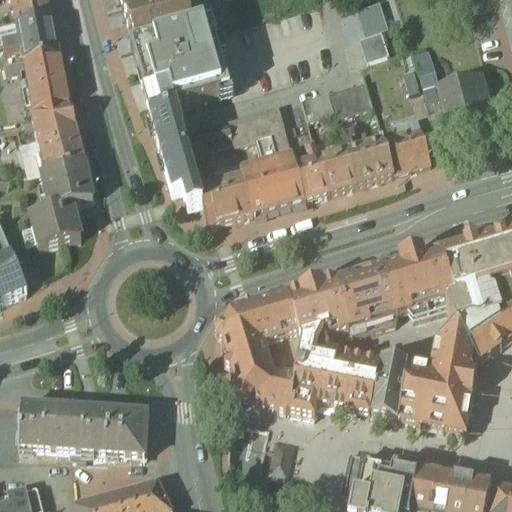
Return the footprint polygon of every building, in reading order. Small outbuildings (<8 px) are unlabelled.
[(48,0),(10,0),(16,31),(53,25),(48,0)] [(120,0),(123,10),(160,0),(120,0)] [(185,0),(160,0),(123,10),(128,26),(127,27),(130,38),(133,37),(137,53),(195,37),(185,0)] [(378,15),(356,21),(363,44),(382,38),(385,37),(378,15)] [(53,25),(16,31),(20,48),(3,51),(5,62),(22,59),(23,68),(60,62),(53,25)] [(195,37),(137,53),(131,55),(150,123),(152,122),(174,116),(229,101),(210,33),(195,37)] [(389,60),(382,38),(363,44),(360,45),(368,67),(389,60)] [(429,58),(414,62),(423,95),(438,91),(429,58)] [(60,62),(23,68),(25,75),(27,87),(22,88),(27,112),(32,112),(34,125),(71,118),(60,62)] [(23,68),(4,71),(7,83),(21,81),(21,76),(25,75),(23,68)] [(482,83),(438,95),(455,157),(493,146),(483,110),(489,108),(482,83)] [(329,100),(302,108),(308,129),(335,121),(332,110),(329,100)] [(360,143),(349,106),(332,110),(335,121),(343,148),(351,146),(360,143)] [(302,108),(279,115),(287,142),(310,135),(308,129),(302,108)] [(279,115),(227,130),(233,150),(235,156),(256,151),(287,142),(279,115)] [(174,116),(152,122),(175,203),(176,202),(176,204),(186,201),(190,216),(202,213),(198,197),(197,198),(187,163),(182,143),(174,116)] [(34,125),(31,125),(42,165),(37,167),(41,184),(85,172),(71,118),(34,125)] [(418,127),(403,132),(406,139),(383,146),(394,183),(431,172),(418,127)] [(227,130),(182,143),(187,163),(233,150),(227,130)] [(287,142),(256,151),(262,172),(241,178),(243,185),(254,224),(306,209),(295,172),(287,142)] [(383,146),(354,155),(351,146),(343,148),(346,158),(356,194),(394,183),(383,146)] [(315,152),(306,155),(308,163),(312,167),(319,165),(315,152)] [(346,158),(319,165),(329,202),(356,194),(346,158)] [(312,167),(295,172),(306,209),(329,202),(319,165),(312,167)] [(85,172),(41,184),(50,219),(51,220),(72,215),(73,216),(93,210),(85,172)] [(243,185),(198,197),(202,213),(209,236),(254,224),(243,185)] [(72,215),(51,220),(50,219),(30,225),(39,260),(82,248),(73,216),(72,215)] [(0,312),(27,301),(0,237),(0,312)] [(511,238),(500,242),(498,242),(497,243),(476,250),(474,249),(473,251),(467,252),(465,251),(464,253),(443,259),(441,258),(441,259),(456,308),(451,309),(446,318),(446,319),(457,335),(456,336),(479,370),(500,356),(502,356),(502,354),(511,347),(511,238)] [(422,262),(401,268),(400,267),(399,268),(400,272),(389,276),(386,277),(384,276),(384,277),(398,323),(399,323),(400,325),(404,324),(409,322),(414,328),(446,319),(446,318),(451,309),(456,308),(441,259),(440,259),(439,261),(425,265),(423,261),(422,261),(422,262)] [(383,276),(337,290),(336,292),(352,347),(353,347),(396,333),(399,325),(400,325),(399,323),(398,323),(384,277),(383,276)] [(334,292),(323,293),(300,300),(288,306),(302,353),(288,420),(288,421),(288,422),(290,422),(315,427),(318,413),(344,418),(344,419),(369,424),(369,422),(371,422),(381,372),(355,367),(353,361),(357,360),(353,347),(352,347),(336,292),(336,291),(334,291),(334,292)] [(288,306),(260,314),(258,313),(239,319),(238,321),(238,323),(231,325),(220,345),(221,346),(222,346),(224,353),(223,354),(223,355),(225,355),(229,369),(228,370),(228,371),(229,371),(232,379),(231,381),(233,382),(237,398),(237,399),(240,410),(243,412),(245,412),(256,414),(257,413),(258,413),(277,417),(277,418),(278,420),(286,422),(288,421),(288,420),(302,353),(288,306)] [(436,349),(430,376),(407,372),(407,377),(398,429),(399,429),(399,430),(400,430),(401,429),(421,433),(421,434),(421,435),(422,435),(422,434),(423,434),(443,438),(443,439),(444,439),(445,438),(465,443),(465,444),(467,444),(467,442),(466,441),(469,425),(470,425),(470,424),(471,423),(470,423),(473,406),(473,405),(474,406),(474,405),(473,405),(474,404),(473,404),(476,385),(477,385),(477,384),(478,385),(478,384),(477,384),(477,383),(477,382),(476,382),(479,370),(456,336),(436,349)] [(389,358),(382,364),(381,372),(371,422),(371,423),(371,424),(372,424),(373,426),(377,427),(378,425),(382,426),(383,428),(386,428),(388,427),(393,428),(392,429),(393,430),(394,430),(396,429),(397,430),(398,429),(407,377),(407,372),(408,366),(404,361),(389,358)] [(148,424),(23,416),(20,459),(72,463),(71,469),(86,470),(87,464),(145,468),(148,424)] [(293,449),(273,446),(267,480),(287,484),(293,449)] [(412,511),(419,479),(353,465),(344,506),(354,508),(353,511),(412,511)] [(487,511),(491,494),(419,479),(412,511),(487,511)] [(166,511),(158,493),(87,511),(166,511)] [(511,511),(511,497),(491,494),(487,511),(511,511)] [(26,497),(25,497),(28,511),(42,511),(39,498),(36,495),(26,497)] [(28,511),(25,497),(26,497),(8,501),(10,511),(28,511)]
